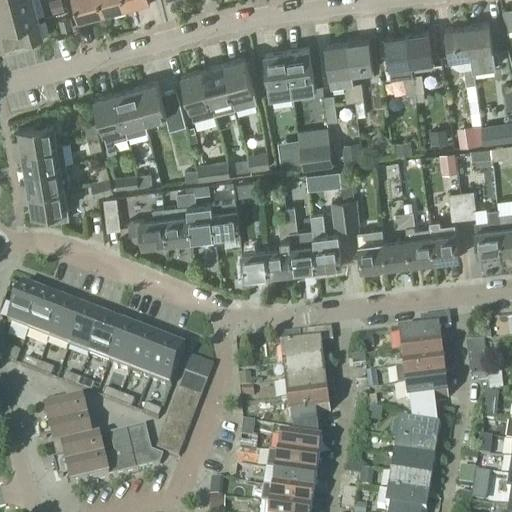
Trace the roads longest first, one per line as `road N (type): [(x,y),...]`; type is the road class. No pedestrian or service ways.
road 1 (residential): [(421,0),(246,29),(0,88)]
road 2 (residential): [(224,310),(226,372),(180,502),(138,511)]
road 3 (residential): [(0,247),(61,247),(224,310)]
road 4 (residential): [(448,511),(465,385),(455,297)]
road 5 (residential): [(333,511),(346,413),(337,314)]
road 6 (residential): [(35,490),(0,348)]
